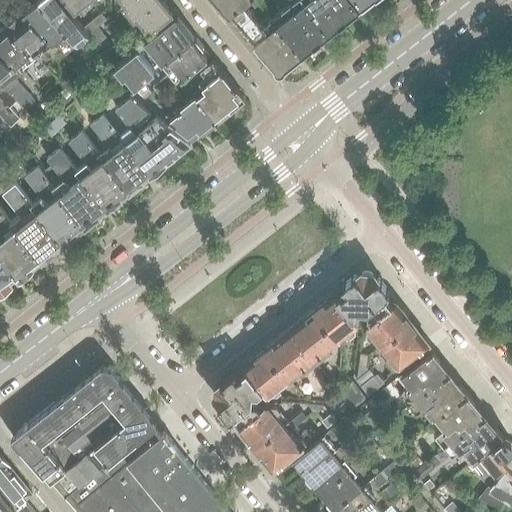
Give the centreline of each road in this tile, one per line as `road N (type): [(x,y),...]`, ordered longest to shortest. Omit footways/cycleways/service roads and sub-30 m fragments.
road 1 (tertiary): [(96,298),(305,135)]
road 2 (residential): [(172,391),(379,229)]
road 3 (tertiary): [(305,135),(469,0)]
road 4 (residential): [(379,229),(511,387)]
road 5 (residential): [(194,0),(305,135)]
road 6 (residential): [(172,391),(272,511)]
road 7 (tertiary): [(0,374),(96,298)]
road 8 (residential): [(96,298),(172,391)]
